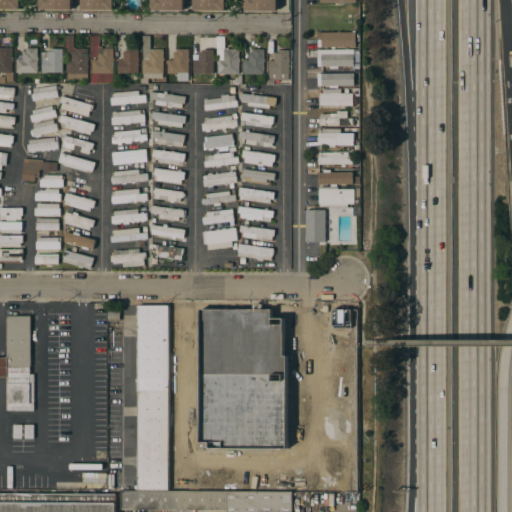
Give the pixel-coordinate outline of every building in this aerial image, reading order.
[(0,0),(21,0),(21,9),(0,9),(0,0)] [(72,0),(72,10),(41,10),(41,0),(72,0)] [(82,0),(114,0),(114,9),(82,9),(82,0)] [(185,0),(185,10),(153,10),(153,0),(185,0)] [(195,0),(226,0),(226,10),(195,10),(195,0)] [(278,0),(278,11),(246,10),(246,0),(278,0)] [(357,32),(357,47),(318,47),(318,32),(357,32)] [(74,48),(88,49),(88,80),(70,80),(70,73),(66,73),(67,48),(66,48),(66,35),(74,35),(74,48)] [(99,35),(99,47),(103,47),(103,49),(113,49),(113,58),(114,58),(114,61),(113,61),(113,82),(96,82),(96,83),(91,83),(91,79),(92,79),(92,59),(97,59),(97,57),(90,57),(90,35),(99,35)] [(150,49),(163,49),(163,58),(164,58),(164,61),(163,61),(163,78),(142,78),(142,36),(150,36),(150,49)] [(239,49),(239,58),(240,58),(240,62),(239,62),(239,74),(218,74),(218,60),(217,60),(217,36),(225,36),(225,49),(239,49)] [(189,58),(190,58),(190,61),(188,61),(188,81),(178,81),(178,74),(168,73),(168,59),(173,59),(173,52),(167,52),(168,37),(175,37),(175,51),(177,51),(177,49),(189,49),(189,58)] [(0,48),(12,48),(12,57),(13,57),(13,60),(12,60),(12,72),(13,72),(13,82),(7,82),(7,83),(0,83),(0,77),(5,77),(5,73),(0,72),(0,48)] [(37,57),(38,57),(38,60),(38,72),(16,72),(16,59),(22,59),(22,51),(26,51),(26,48),(37,48),(37,57)] [(63,57),(64,57),(64,60),(62,60),(62,73),(42,73),(42,59),(47,59),(47,51),(51,51),(51,49),(63,49),(63,57)] [(138,73),(117,73),(118,59),(123,59),(123,52),(127,52),(127,49),(138,49),(138,73)] [(214,73),(193,73),(193,60),(198,60),(198,53),(202,53),(202,49),(214,49),(214,73)] [(264,74),(243,74),(243,60),(248,60),(248,52),(252,52),(252,49),(264,49),(264,74)] [(289,59),(290,59),(290,62),(289,62),(289,80),(269,79),(269,60),(274,60),(274,53),(278,53),(278,50),(289,50),(289,59)] [(355,54),(355,66),(339,66),(339,68),(331,68),(331,66),(318,66),(318,54),(355,54)] [(355,73),(355,85),(319,86),(318,73),(355,73)] [(56,85),(58,97),(33,101),(32,94),(34,94),(33,88),(56,85)] [(0,86),(14,88),(13,97),(9,97),(9,99),(0,97),(0,86)] [(354,93),(354,106),(320,105),(320,93),(323,94),(323,88),(342,89),(342,93),(354,93)] [(138,90),(139,95),(146,95),(146,101),(112,105),(111,98),(113,97),(113,93),(138,90)] [(186,96),(185,104),(183,103),(182,108),(155,104),(156,100),(150,99),(151,92),(186,96)] [(277,98),(276,104),(270,104),(270,108),(249,105),(249,102),(241,101),(242,93),(277,98)] [(221,98),(221,95),(228,94),(229,96),(235,95),(235,100),(237,100),(238,106),(205,110),(204,105),(205,104),(204,100),(221,98)] [(91,104),(88,116),(60,108),(62,102),(60,102),(62,96),(91,104)] [(318,96),(319,108),(306,108),(306,96),(318,96)] [(0,101),(14,103),(13,109),(6,109),(6,113),(0,112),(0,101)] [(52,106),(53,110),(55,109),(57,116),(32,122),(30,115),(33,115),(32,111),(52,106)] [(141,109),(142,114),(144,114),(145,121),(112,125),(111,117),(113,117),(113,112),(141,109)] [(338,113),(338,111),(349,111),(349,118),(354,118),(354,125),(319,125),(319,118),(320,118),(320,114),(338,113)] [(186,116),(185,123),(183,123),(182,127),(158,124),(158,119),(151,119),(152,112),(186,116)] [(274,117),(273,124),(272,124),(272,127),(245,124),(246,120),(241,119),(242,112),(274,117)] [(0,115),(15,117),(14,124),(12,124),(11,128),(0,126),(0,115)] [(95,124),(93,131),(91,131),(90,134),(64,127),(65,124),(59,122),(61,115),(95,124)] [(207,121),(206,119),(232,115),(233,119),(237,119),(238,126),(203,131),(202,124),(205,123),(204,121),(207,121)] [(53,120),(54,124),(56,123),(58,130),(33,137),(31,129),(34,129),(33,125),(53,120)] [(355,133),(355,146),(318,145),(319,133),(322,133),(322,128),(342,129),(342,133),(355,133)] [(140,130),(140,135),(146,134),(147,140),(112,143),(112,137),(115,137),(114,132),(140,130)] [(275,136),(274,143),(273,142),(272,147),(246,143),(247,139),(239,137),(240,130),(275,136)] [(185,135),(184,142),(183,142),(183,146),(156,143),(156,138),(151,138),(152,131),(185,135)] [(0,134),(14,136),(13,143),(11,143),(10,147),(0,145),(0,134)] [(232,134),(234,145),(205,149),(204,142),(205,142),(205,137),(232,134)] [(94,143),(92,149),(90,148),(89,154),(62,147),(63,141),(61,140),(63,135),(94,143)] [(54,137),(55,141),(57,141),(58,149),(28,152),(27,144),(29,144),(28,140),(54,137)] [(146,149),(147,161),(133,163),(134,165),(128,165),(128,163),(114,165),(113,164),(112,164),(111,154),(112,153),(146,149)] [(162,150),(162,149),(165,150),(164,151),(171,152),(171,150),(174,151),(174,152),(185,154),(185,156),(186,156),(185,160),(184,160),(184,161),(183,161),(183,163),(180,163),(180,164),(158,162),(158,160),(155,159),(155,157),(152,156),(153,149),(162,150)] [(275,154),(275,156),(276,156),(275,161),(275,162),(273,162),(273,166),(263,165),(263,166),(258,165),(258,164),(244,162),(245,158),(242,157),(243,150),(275,154)] [(233,152),(234,157),(238,157),(239,163),(237,163),(237,164),(235,164),(235,163),(228,164),(228,165),(225,165),(221,165),(221,167),(216,167),(216,166),(214,166),(214,167),(212,167),(212,166),(205,167),(204,161),(208,160),(208,156),(214,155),(214,154),(216,154),(216,152),(219,152),(219,154),(233,152)] [(318,164),(318,157),(320,157),(320,152),(334,152),(349,152),(349,153),(354,153),(354,164),(346,164),(346,167),(343,167),(343,164),(318,164)] [(95,162),(95,163),(96,164),(94,169),(93,170),(93,169),(92,172),(87,170),(87,172),(60,164),(61,163),(58,162),(59,159),(58,158),(59,155),(60,155),(61,153),(95,162)] [(42,160),(42,169),(39,169),(39,177),(35,177),(35,181),(22,180),(23,158),(42,160)] [(177,171),(177,169),(181,170),(181,172),(185,172),(184,179),(182,179),(181,184),(153,180),(154,174),(153,174),(153,171),(155,171),(155,168),(177,171)] [(135,182),(135,183),(132,183),(132,182),(126,183),(126,184),(122,184),(122,183),(113,184),(112,182),(111,182),(111,178),(112,178),(112,176),(115,176),(114,172),(139,169),(139,174),(147,173),(148,180),(135,182)] [(242,176),(243,169),(276,173),(275,181),(271,180),(270,184),(247,181),(245,176),(242,176)] [(236,176),(237,176),(237,182),(233,182),(234,187),(230,188),(230,183),(227,183),(227,185),(225,185),(225,183),(213,185),(213,186),(208,187),(208,186),(204,186),(203,180),(204,180),(203,176),(208,175),(208,174),(212,173),(213,175),(216,174),(216,173),(218,172),(218,174),(230,172),(230,171),(232,170),(232,172),(236,171),(236,176)] [(354,172),(354,174),(360,174),(360,185),(354,185),(354,184),(338,184),(338,186),(339,186),(339,189),(355,189),(355,204),(348,204),(348,206),(320,207),(320,204),(320,202),(319,202),(319,190),(320,190),(320,189),(320,187),(331,187),(331,184),(318,184),(318,172),(324,172),(324,170),(331,170),(331,172),(354,172)] [(40,187),(40,185),(39,185),(39,181),(40,181),(40,179),(42,179),(42,177),(44,177),(44,175),(62,175),(62,176),(63,176),(63,187),(40,187)] [(275,192),(273,199),(271,199),(270,203),(240,199),(241,195),(239,195),(240,187),(275,192)] [(139,188),(139,194),(147,193),(148,200),(144,201),(145,202),(142,202),(142,201),(136,201),(136,203),(134,203),(134,202),(127,202),(127,204),(122,204),(122,203),(113,204),(113,202),(111,202),(111,198),(112,198),(112,196),(115,196),(115,191),(139,188)] [(184,192),(183,193),(185,193),(184,196),(183,196),(183,198),(181,197),(180,202),(174,201),(174,203),(170,202),(170,200),(154,198),(154,193),(153,192),(153,190),(155,190),(155,188),(184,192)] [(35,200),(35,199),(34,199),(35,194),(35,193),(37,193),(37,191),(40,191),(40,190),(45,190),(45,189),(59,189),(59,194),(61,194),(61,201),(35,200)] [(221,202),(221,205),(214,206),(214,203),(203,205),(203,203),(202,204),(201,200),(203,200),(202,199),(207,198),(206,194),(229,191),(230,195),(232,195),(232,190),(235,189),(236,200),(221,202)] [(65,204),(66,200),(64,200),(66,193),(70,194),(70,193),(72,193),(72,194),(82,197),(82,196),(85,197),(85,198),(88,199),(88,198),(92,199),(92,200),(95,201),(95,202),(96,202),(94,207),(93,208),(91,207),(90,211),(65,204)] [(265,210),(265,208),(268,208),(268,210),(269,210),(269,209),(271,209),(271,210),(274,211),(273,217),(271,217),(271,222),(261,220),(259,219),(259,221),(256,221),(256,219),(245,217),(244,219),(242,218),(242,217),(240,217),(241,213),(238,213),(239,206),(244,207),(245,202),(249,202),(249,207),(265,210)] [(35,215),(35,208),(38,208),(38,203),(59,203),(59,208),(61,208),(61,216),(35,215)] [(177,209),(177,208),(182,209),(182,210),(185,210),(185,217),(179,217),(179,221),(160,218),(160,214),(156,213),(156,215),(154,214),(154,213),(151,213),(152,205),(177,209)] [(0,208),(23,208),(23,215),(21,215),(21,220),(16,220),(6,220),(0,220),(0,208)] [(129,222),(130,224),(127,224),(127,222),(120,222),(121,224),(115,224),(114,223),(113,223),(112,216),(115,216),(114,211),(138,209),(139,214),(147,213),(148,220),(129,222)] [(204,224),(204,223),(203,223),(202,218),(203,218),(203,217),(207,217),(206,212),(231,209),(232,213),(233,213),(234,221),(204,224)] [(326,242),(306,242),(306,210),(326,210),(326,242)] [(95,220),(95,221),(95,222),(94,226),(93,227),(91,227),(90,230),(64,223),(65,219),(64,219),(66,212),(95,220)] [(36,230),(36,222),(37,222),(38,218),(59,219),(59,223),(59,230),(36,230)] [(275,230),(274,236),(273,236),(272,240),(242,236),(241,236),(241,232),(240,231),(240,225),(244,226),(245,221),(248,221),(248,226),(275,230)] [(0,222),(22,222),(22,228),(22,229),(21,229),(21,233),(1,233),(1,229),(0,229),(0,222)] [(186,229),(186,236),(182,236),(182,240),(156,237),(157,232),(156,232),(156,234),(155,234),(155,237),(151,236),(152,232),(154,232),(151,231),(152,224),(186,229)] [(208,250),(208,244),(204,244),(202,232),(208,232),(208,230),(211,230),(212,231),(216,230),(216,229),(220,229),(220,230),(222,230),(222,228),(226,228),(226,229),(230,229),(230,227),(234,227),(234,228),(236,228),(236,230),(237,230),(238,233),(237,233),(237,236),(238,236),(238,238),(237,238),(238,240),(232,241),(233,247),(208,250)] [(111,242),(111,236),(114,236),(113,230),(139,228),(140,233),(148,233),(148,239),(144,239),(144,245),(141,245),(141,240),(111,242)] [(94,239),(93,245),(92,245),(91,250),(77,246),(76,247),(70,245),(70,244),(65,243),(66,238),(65,237),(66,232),(94,239)] [(0,235),(23,235),(23,243),(21,243),(21,247),(0,247),(0,235)] [(36,249),(36,248),(36,243),(36,242),(37,242),(37,237),(58,237),(58,238),(61,238),(61,249),(36,249)] [(184,248),(183,254),(182,254),(182,259),(173,258),(173,259),(167,259),(168,258),(156,256),(150,255),(151,250),(149,250),(150,244),(184,248)] [(274,248),(274,249),(274,250),(274,255),(273,254),(273,256),(272,256),(272,260),(263,259),(263,261),(257,260),(257,258),(238,256),(239,251),(238,251),(239,244),(274,248)] [(94,258),(92,265),(91,265),(90,269),(83,267),(83,268),(78,267),(78,265),(63,261),(64,257),(63,257),(65,250),(71,252),(73,247),(77,248),(76,253),(94,258)] [(139,248),(140,252),(143,252),(146,252),(147,258),(144,259),(145,265),(123,267),(123,263),(113,264),(113,262),(112,262),(111,255),(114,255),(114,251),(139,248)] [(0,249),(23,249),(23,250),(24,250),(24,255),(23,255),(23,256),(22,256),(22,261),(0,261),(0,249)] [(41,264),(41,265),(36,265),(36,264),(35,264),(35,256),(36,256),(36,254),(59,254),(59,264),(41,264)] [(138,306),(168,306),(169,449),(168,477),(168,491),(138,491),(138,306)] [(168,306),(177,306),(177,449),(169,449),(168,306)] [(202,306),(217,306),(217,410),(202,410),(202,306)] [(222,306),(237,306),(237,425),(223,425),(222,306)] [(243,306),(278,306),(278,449),(263,449),(263,317),(258,317),(258,410),(243,410),(243,306)] [(291,350),(298,350),(298,449),(291,449),(283,449),(283,306),(291,306),(291,350)] [(332,307),(346,307),(346,465),(332,465),(332,307)] [(89,314),(103,314),(103,351),(88,351),(89,314)] [(30,366),(30,374),(34,374),(34,410),(8,410),(8,377),(0,377),(0,358),(6,358),(7,316),(31,316),(30,366)] [(104,401),(101,401),(101,402),(99,402),(99,401),(94,401),(94,402),(92,402),(92,401),(89,401),(89,364),(104,364),(104,401)] [(34,425),(34,439),(13,438),(13,424),(34,425)] [(32,487),(32,477),(57,477),(57,487),(32,487)] [(208,477),(208,478),(291,478),(291,491),(168,491),(168,477),(208,477)] [(168,491),(291,491),(291,511),(227,511),(227,510),(121,509),(121,491),(138,491),(168,491)] [(0,511),(0,493),(116,494),(116,511),(0,511)]
